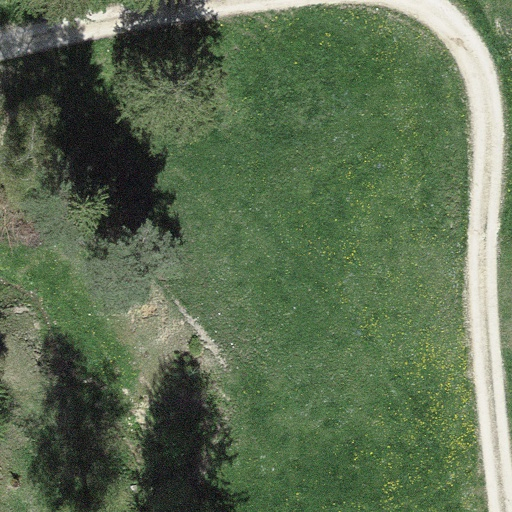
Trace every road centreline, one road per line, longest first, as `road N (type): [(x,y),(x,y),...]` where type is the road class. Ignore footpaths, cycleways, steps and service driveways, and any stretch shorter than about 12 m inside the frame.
road 1 (track): [(405,0),(442,14),(486,76),(478,342),(502,511)]
road 2 (track): [(0,47),(244,0)]
